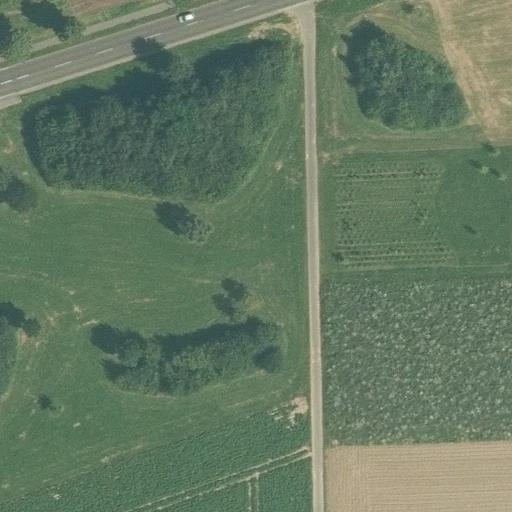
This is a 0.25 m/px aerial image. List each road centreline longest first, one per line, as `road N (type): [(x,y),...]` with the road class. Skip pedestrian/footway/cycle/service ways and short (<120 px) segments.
road 1 (track): [(316,511),(306,0)]
road 2 (tertiary): [(0,86),(277,0)]
